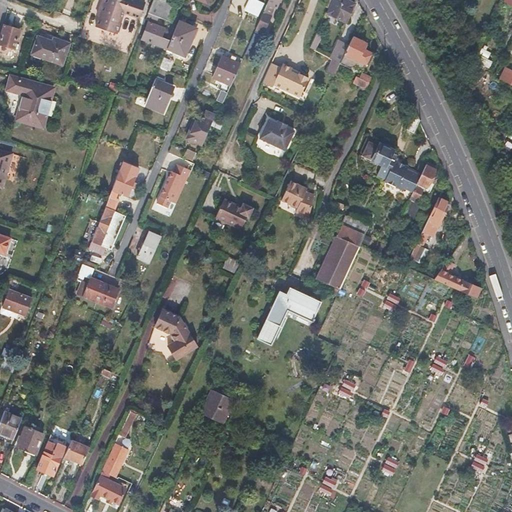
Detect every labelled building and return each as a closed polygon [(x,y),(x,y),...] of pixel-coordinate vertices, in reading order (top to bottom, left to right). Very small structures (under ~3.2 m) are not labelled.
[(100,0),(99,7),(102,8),(99,16),(95,27),(104,30),(113,33),(120,12),(139,17),(144,2),(137,0),(126,0),(126,1),(121,0),(100,0)] [(164,0),(153,0),(149,12),(159,17),(171,23),(178,5),(164,0)] [(248,0),(244,11),(258,18),(264,4),(255,0),(248,0)] [(279,0),(267,0),(264,8),(269,11),(273,13),(279,0)] [(332,0),(326,13),(346,22),(354,4),(346,0),(332,0)] [(269,11),(264,8),(259,18),(264,21),(269,11)] [(159,17),(149,12),(147,17),(157,21),(159,17)] [(259,18),(257,23),(255,28),(263,31),(267,22),(264,21),(259,18)] [(165,29),(146,20),(139,38),(166,49),(169,41),(161,38),(165,29)] [(195,29),(178,22),(170,42),(169,41),(166,49),(183,56),(189,43),(195,29)] [(11,27),(3,24),(0,34),(0,43),(13,48),(19,29),(11,27)] [(46,40),(38,37),(33,54),(62,65),(68,44),(54,39),(53,42),(46,40)] [(352,37),(347,47),(339,64),(348,69),(355,67),(362,70),(364,64),(370,53),(363,49),(365,44),(352,37)] [(347,47),(337,42),(330,58),(335,60),(329,73),(333,75),(339,64),(347,47)] [(240,63),(222,55),(217,66),(212,77),(230,85),(240,63)] [(169,62),(162,59),(159,67),(166,70),(169,62)] [(272,64),(263,84),(272,87),(273,84),(299,97),(307,78),(298,74),(298,73),(297,76),(289,72),(291,69),(282,64),(280,68),(272,64)] [(166,70),(159,67),(146,99),(144,104),(162,111),(167,99),(172,86),(161,82),(166,70)] [(511,72),(504,68),(498,79),(511,86),(511,72)] [(358,78),(355,76),(351,83),(365,90),(371,78),(360,73),(358,78)] [(6,91),(23,96),(16,121),(42,128),(52,89),(10,77),(8,84),(6,91)] [(224,96),(219,93),(215,101),(220,103),(221,103),(224,96)] [(203,116),(196,113),(190,126),(185,138),(201,145),(215,115),(206,111),(203,116)] [(419,121),(414,112),(405,130),(412,134),(419,121)] [(275,124),(266,120),(257,139),(283,151),(292,132),(284,128),(285,126),(276,122),(275,124)] [(377,146),(368,142),(361,156),(381,166),(376,176),(385,180),(384,182),(402,191),(404,188),(412,192),(419,176),(405,169),(407,166),(393,160),(396,154),(392,152),(393,150),(379,143),(377,146)] [(195,153),(188,150),(185,157),(192,160),(195,153)] [(0,189),(1,190),(5,177),(12,156),(0,151),(0,189)] [(139,168),(122,161),(105,206),(113,210),(118,198),(115,196),(117,191),(128,196),(134,181),(139,168)] [(433,166),(425,163),(419,176),(412,192),(410,195),(420,200),(423,191),(424,192),(428,182),(432,184),(435,179),(431,177),(434,170),(431,169),(433,166)] [(176,203),(190,170),(176,164),(173,172),(171,171),(156,203),(166,208),(170,200),(176,203)] [(306,188),(290,180),(281,200),(297,207),(295,214),(309,217),(314,194),(305,190),(306,188)] [(420,200),(410,195),(392,236),(401,240),(420,200)] [(448,203),(437,198),(415,245),(420,248),(431,227),(436,229),(448,203)] [(239,207),(222,199),(213,217),(239,230),(244,218),(246,219),(251,209),(241,204),(239,207)] [(113,210),(105,206),(85,256),(98,262),(102,254),(107,257),(111,246),(117,231),(124,215),(113,210)] [(346,216),(341,226),(364,236),(368,226),(346,216)] [(364,236),(341,226),(316,278),(339,289),(358,247),(364,236)] [(160,238),(149,233),(143,245),(138,257),(149,262),(160,238)] [(10,238),(0,235),(0,252),(4,254),(10,238)] [(420,248),(415,245),(408,259),(420,265),(427,251),(420,248)] [(449,258),(434,278),(476,296),(481,285),(448,271),(456,261),(449,258)] [(80,280),(87,283),(89,277),(93,268),(82,264),(76,279),(80,280)] [(103,283),(89,277),(87,283),(82,296),(110,308),(118,289),(103,283)] [(82,296),(87,283),(80,280),(79,280),(74,293),(82,296)] [(371,283),(365,280),(362,286),(368,289),(371,283)] [(285,295),(278,292),(256,339),(263,342),(270,346),(287,312),(310,323),(320,302),(289,288),(285,295)] [(367,291),(361,288),(358,294),(364,297),(367,291)] [(21,294),(9,289),(3,306),(12,310),(12,309),(19,311),(19,313),(26,315),(32,298),(21,294)] [(400,298),(389,293),(387,298),(398,303),(400,298)] [(453,303),(447,300),(444,306),(450,309),(453,303)] [(397,306),(386,301),(383,306),(394,311),(397,306)] [(173,341),(166,346),(170,352),(175,359),(195,347),(177,317),(160,310),(153,327),(169,334),(173,341)] [(438,316),(432,313),(429,319),(435,322),(438,316)] [(476,356),(471,354),(466,365),(471,368),(476,356)] [(448,362),(437,357),(435,362),(446,368),(448,362)] [(416,362),(411,359),(405,370),(410,373),(416,362)] [(444,370),(433,364),(430,370),(442,375),(444,370)] [(356,385),(345,380),(342,385),(354,390),(356,385)] [(352,392),(340,387),(338,392),(349,397),(352,392)] [(232,400),(210,389),(199,413),(210,418),(221,423),(232,400)] [(450,409),(444,406),(441,412),(447,415),(450,409)] [(391,412),(385,409),(382,415),(388,418),(391,412)] [(21,417),(3,410),(0,417),(0,433),(4,435),(12,439),(21,417)] [(126,436),(137,412),(130,410),(119,433),(126,436)] [(42,434),(24,427),(15,449),(24,452),(33,456),(42,434)] [(46,441),(34,468),(43,472),(51,476),(63,449),(46,441)] [(88,448),(71,441),(65,455),(64,456),(72,460),(81,464),(88,448)] [(128,449),(114,442),(100,471),(103,472),(115,478),(128,449)] [(488,459),(477,454),(475,459),(486,465),(488,459)] [(399,462),(388,457),(385,462),(396,467),(399,462)] [(485,467),(474,461),(471,467),(483,472),(485,467)] [(396,470),(385,465),(382,470),(393,475),(396,470)] [(308,470),(302,467),(299,473),(305,476),(308,470)] [(101,478),(98,476),(88,496),(93,498),(98,500),(100,495),(118,504),(125,489),(101,478)] [(337,482),(325,477),(323,482),(334,488),(337,482)] [(333,490),(322,485),(319,490),(330,495),(333,490)]
